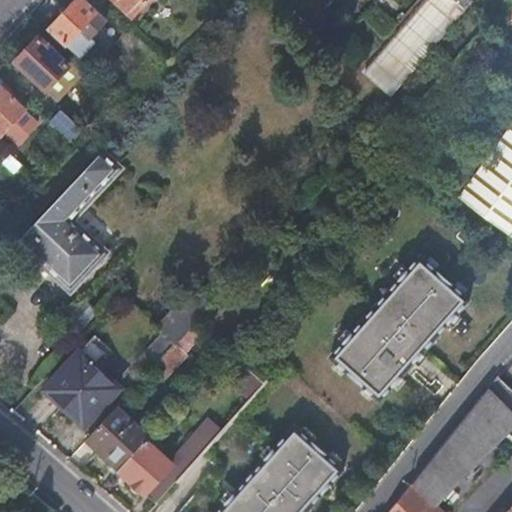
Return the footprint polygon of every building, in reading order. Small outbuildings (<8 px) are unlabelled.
[(82,0),(74,0),(48,28),(74,52),(103,20),(82,0)] [(115,0),(113,2),(130,17),(145,0),(115,0)] [(472,0),(424,0),(362,71),(392,96),(473,0),(472,0)] [(511,17),(510,16),(499,31),(509,39),(511,34),(511,17)] [(68,65),(38,37),(14,62),(43,91),(68,65)] [(138,68),(158,87),(172,72),(153,53),(138,68)] [(0,86),(0,135),(1,136),(25,111),(0,86)] [(49,126),(67,143),(79,130),(61,113),(49,126)] [(511,234),(511,128),(461,198),(511,234)] [(117,169),(100,153),(18,242),(70,289),(103,252),(69,220),(117,169)] [(7,158),(0,165),(15,178),(21,171),(7,158)] [(174,200),(154,222),(167,233),(175,225),(180,229),(192,216),(174,200)] [(329,359),(379,403),(470,302),(420,257),(329,359)] [(193,291),(158,329),(163,334),(175,344),(210,307),(193,291)] [(175,344),(163,334),(146,353),(157,364),(175,344)] [(92,340),(45,390),(84,425),(120,387),(94,363),(105,352),(92,340)] [(157,364),(151,370),(162,380),(186,355),(175,344),(157,364)] [(235,384),(251,398),(264,383),(248,369),(235,384)] [(388,511),(440,511),(435,507),(511,428),(511,390),(497,376),(388,511)] [(85,440),(119,470),(148,439),(151,436),(117,406),(85,440)] [(119,470),(158,506),(223,431),(209,420),(171,459),(148,439),(119,470)] [(216,511),(306,511),(342,471),(293,427),(251,474),(216,511)]
